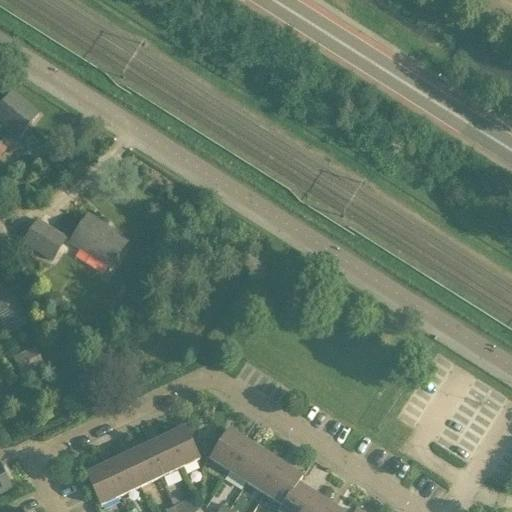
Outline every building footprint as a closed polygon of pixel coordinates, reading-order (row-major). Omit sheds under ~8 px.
[(0,112),(0,127),(2,129),(0,131),(0,157),(7,151),(9,153),(19,142),(38,118),(12,97),(0,112)] [(67,238),(36,218),(21,242),(52,262),(67,238)] [(88,218),(70,245),(110,271),(127,244),(88,218)] [(16,298),(0,306),(0,323),(6,336),(29,324),(16,298)] [(12,359),(21,378),(44,367),(35,348),(12,359)] [(214,426),(197,425),(196,438),(214,439),(214,426)] [(184,429),(164,439),(179,471),(199,461),(184,429)] [(247,443),(228,431),(209,461),(228,473),(247,443)] [(164,439),(144,448),(159,480),(179,471),(164,439)] [(246,484),(265,455),(247,443),(228,473),(246,484)] [(144,448),(125,457),(140,489),(159,480),(144,448)] [(264,496),(283,466),(265,455),(246,484),(264,496)] [(125,457),(105,466),(120,498),(140,489),(125,457)] [(85,476),(100,508),(120,498),(105,466),(85,476)] [(298,485),(302,478),(283,466),(264,496),(282,507),(283,508),(297,485),(298,485)] [(0,494),(10,490),(0,468),(0,494)] [(278,511),(305,511),(315,496),(298,485),(297,485),(283,508),(282,507),(278,511)] [(305,511),(331,511),(334,508),(315,496),(305,511)]
